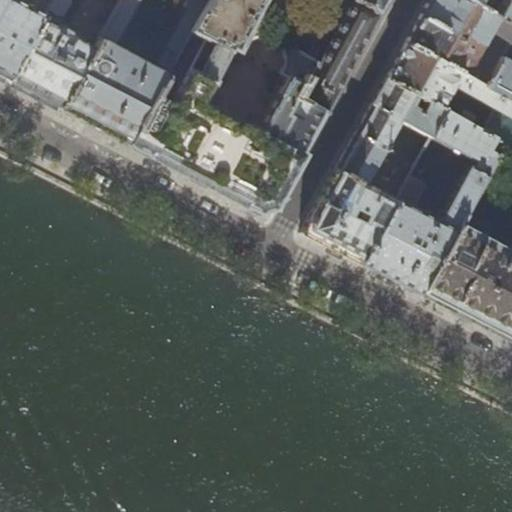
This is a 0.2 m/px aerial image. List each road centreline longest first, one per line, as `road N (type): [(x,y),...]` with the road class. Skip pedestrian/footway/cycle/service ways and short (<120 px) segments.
road 1 (residential): [(0,114),(268,250)]
road 2 (residential): [(268,250),(407,0)]
road 3 (residential): [(268,250),(511,376)]
